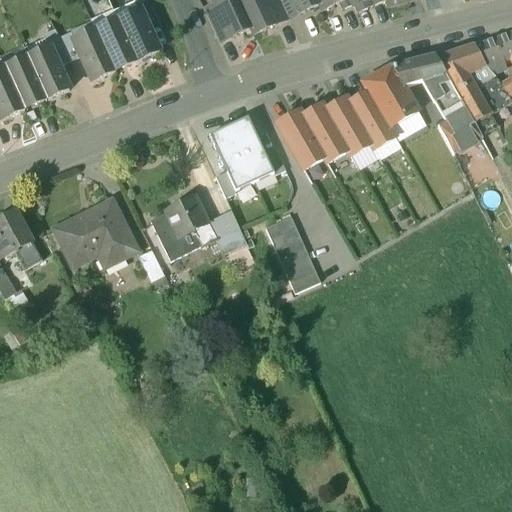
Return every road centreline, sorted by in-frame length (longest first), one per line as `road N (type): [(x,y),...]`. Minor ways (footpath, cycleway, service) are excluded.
road 1 (residential): [(511,13),(213,95)]
road 2 (residential): [(213,95),(0,179)]
